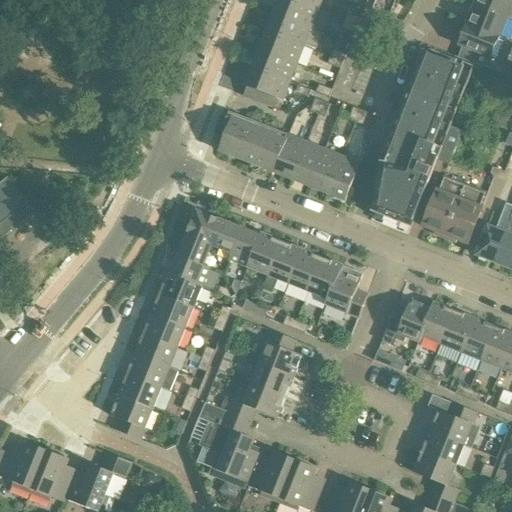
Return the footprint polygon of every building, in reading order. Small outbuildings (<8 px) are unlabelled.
[(311,28),(318,10),(292,0),(281,0),(276,15),(311,28)] [(321,0),(292,0),(318,10),(321,0)] [(511,0),(476,0),(475,4),(508,18),(511,20),(511,0)] [(467,24),(500,38),(508,18),(475,4),(467,24)] [(347,14),(345,21),(358,26),(360,19),(347,14)] [(276,15),(269,32),(304,46),(311,28),(276,15)] [(358,26),(345,21),(342,29),(355,34),(358,26)] [(492,58),(500,38),(467,24),(458,45),(492,58)] [(297,64),(304,46),(269,32),(262,50),(297,64)] [(333,49),(330,57),(343,62),(346,55),(333,49)] [(411,228),(438,161),(451,127),(475,67),(442,54),(431,49),(429,54),(420,50),(416,64),(414,63),(383,161),(403,169),(401,176),(392,173),(376,210),(378,215),(411,228)] [(262,50),(255,68),(289,82),(297,64),(262,50)] [(327,64),(340,70),(343,62),(330,57),(327,64)] [(279,109),(289,82),(255,68),(243,96),(272,108),(272,107),(279,109)] [(295,93),(308,98),(312,91),(298,85),(295,93)] [(319,85),(316,93),(329,98),(332,90),(319,85)] [(310,112),(318,115),(323,102),(315,99),(310,112)] [(330,105),(323,102),(318,115),(325,118),(330,105)] [(368,113),(353,107),(348,120),(363,126),(368,113)] [(274,173),(289,136),(287,135),(286,140),(233,119),(235,114),(229,112),(220,136),(224,138),(219,152),(274,173)] [(451,127),(438,161),(450,166),(463,132),(451,127)] [(289,136),(274,173),(275,174),(275,171),(293,178),(307,143),(289,136)] [(325,150),(307,143),(293,178),(311,186),(325,150)] [(342,157),(325,150),(311,186),(328,192),(342,157)] [(361,164),(342,157),(328,192),(347,200),(361,164)] [(445,239),(466,185),(444,176),(424,228),(435,232),(434,235),(445,239)] [(6,178),(0,182),(0,238),(33,212),(6,178)] [(488,194),(466,185),(445,239),(455,243),(457,241),(468,245),(488,194)] [(477,256),(495,263),(511,218),(511,206),(506,204),(496,230),(488,227),(477,256)] [(229,260),(230,261),(243,229),(203,214),(199,216),(212,246),(232,254),(229,260)] [(193,218),(178,257),(209,270),(210,269),(204,266),(212,246),(199,216),(193,218)] [(511,218),(495,263),(511,269),(511,218)] [(230,261),(248,268),(260,236),(243,229),(230,261)] [(261,234),(260,236),(248,268),(269,276),(282,242),(261,234)] [(302,250),(282,242),(269,276),(265,286),(274,290),(278,280),(289,284),(302,250)] [(322,258),(302,250),(289,284),(309,292),(322,258)] [(178,257),(171,275),(202,287),(209,270),(178,257)] [(326,306),(327,307),(342,266),(322,258),(309,292),(328,300),(326,306)] [(363,275),(342,266),(327,307),(358,319),(368,295),(357,290),(363,275)] [(168,274),(160,295),(194,308),(203,311),(204,308),(202,303),(197,301),(202,287),(171,275),(168,274)] [(236,296),(242,283),(234,280),(231,288),(236,296)] [(227,290),(220,287),(218,293),(232,299),(227,290)] [(160,295),(152,315),(186,328),(194,308),(160,295)] [(254,314),(257,304),(246,300),(242,309),(254,314)] [(406,338),(419,343),(435,303),(434,303),(431,308),(412,300),(408,310),(396,306),(382,341),(394,346),(396,339),(404,342),(406,338)] [(455,311),(435,303),(419,343),(421,344),(423,338),(441,346),(455,311)] [(268,309),(257,304),(254,314),(265,318),(268,309)] [(218,318),(228,322),(232,311),(223,307),(218,318)] [(441,346),(461,354),(475,319),(455,311),(441,346)] [(511,327),(511,314),(499,311),(495,322),(511,327)] [(152,315),(144,335),(178,348),(186,328),(152,315)] [(294,330),(297,320),(286,316),(283,325),(294,330)] [(218,318),(214,329),(223,333),(228,322),(218,318)] [(495,327),(475,319),(461,354),(481,362),(495,327)] [(308,325),(297,320),(294,330),(305,334),(308,325)] [(511,342),(511,333),(495,327),(481,362),(501,370),(511,342)] [(272,332),(260,364),(294,378),(302,357),(292,353),(296,342),(272,332)] [(144,335),(136,355),(170,368),(178,348),(144,335)] [(511,342),(501,370),(511,374),(511,342)] [(207,347),(202,358),(212,362),(216,351),(207,347)] [(383,353),(378,352),(374,361),(379,363),(383,353)] [(178,372),(170,368),(136,355),(128,375),(162,388),(170,392),(178,372)] [(212,362),(202,358),(198,369),(207,373),(212,362)] [(223,359),(218,371),(228,374),(232,363),(223,359)] [(260,364),(252,384),(286,398),(294,378),(260,364)] [(426,382),(430,373),(419,369),(415,378),(426,382)] [(441,377),(430,373),(426,382),(438,387),(441,377)] [(128,375),(120,395),(154,409),(162,388),(128,375)] [(277,419),(286,398),(252,384),(243,405),(232,401),(228,411),(228,412),(252,422),(256,411),(277,419)] [(466,398),(470,389),(459,384),(455,394),(466,398)] [(190,387),(186,398),(195,402),(200,391),(190,387)] [(470,389),(466,398),(478,403),(481,394),(470,389)] [(141,441),(154,409),(120,395),(111,416),(121,420),(117,431),(141,441)] [(191,413),(195,402),(186,398),(181,409),(191,413)] [(225,398),(221,409),(228,412),(228,411),(232,401),(225,398)] [(507,414),(510,405),(499,401),(495,410),(507,414)] [(246,437),(252,422),(228,412),(221,409),(205,403),(199,419),(213,424),(205,444),(224,452),(217,471),(221,472),(220,476),(233,481),(234,478),(250,484),(258,463),(247,459),(254,440),(246,437)] [(438,411),(430,432),(464,446),(477,414),(453,404),(449,415),(438,411)] [(430,432),(422,452),(456,466),(464,446),(430,432)] [(31,494),(48,452),(27,443),(21,458),(1,450),(0,452),(0,477),(16,484),(17,489),(31,494)] [(69,460),(48,452),(31,494),(42,499),(48,497),(64,503),(65,500),(74,480),(63,475),(69,460)] [(435,482),(430,493),(431,493),(454,503),(459,492),(448,487),(456,466),(422,452),(413,473),(435,482)] [(258,463),(250,484),(248,487),(265,494),(266,498),(279,503),(296,461),(275,453),(269,468),(258,463)] [(85,484),(74,480),(65,500),(96,511),(99,511),(100,510),(103,511),(108,498),(105,497),(114,474),(125,479),(132,463),(108,454),(101,469),(93,465),(85,484)] [(317,469),(296,461),(279,503),(291,508),(295,506),(310,511),(312,511),(322,489),(311,484),(317,469)] [(490,479),(494,468),(485,464),(481,476),(490,479)] [(161,481),(147,476),(143,487),(157,492),(161,481)] [(363,511),(371,491),(351,483),(345,498),(334,493),(326,511),(363,511)] [(387,511),(392,499),(371,491),(363,511),(387,511)] [(450,511),(454,503),(431,493),(430,493),(424,508),(416,505),(413,511),(450,511)]
